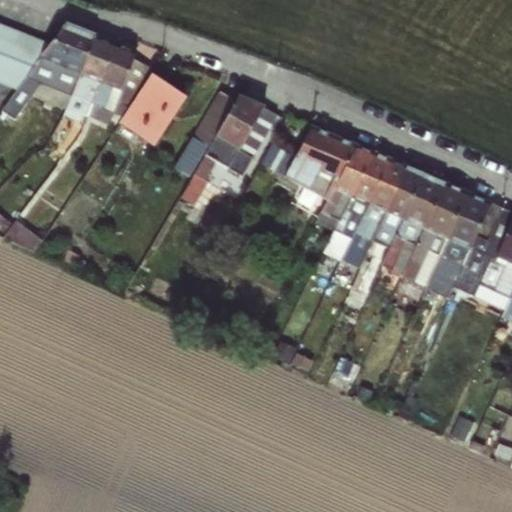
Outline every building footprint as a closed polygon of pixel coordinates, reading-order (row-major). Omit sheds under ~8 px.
[(71,95),(94,36),(64,24),(49,45),(25,77),(17,89),(0,112),(15,122),(32,98),(43,84),(71,95)] [(25,77),(49,45),(0,25),(0,82),(17,89),(25,77)] [(87,115),(115,44),(94,36),(71,95),(67,107),(87,115)] [(135,52),(115,44),(87,115),(96,118),(101,107),(112,111),(117,99),(127,106),(149,74),(148,73),(150,68),(132,60),(135,52)] [(152,75),(120,123),(152,144),(184,97),(152,75)] [(43,84),(32,98),(65,111),(67,107),(71,95),(43,84)] [(214,137),(235,100),(221,92),(199,129),(205,132),(214,137)] [(235,100),(214,137),(209,146),(179,199),(192,206),(206,183),(202,181),(213,163),(227,171),(238,152),(263,108),(263,107),(238,96),(235,100)] [(263,108),(238,152),(252,160),(277,116),(263,108)] [(72,119),(63,114),(49,138),(59,143),(72,119)] [(282,178),(327,201),(357,145),(311,125),(282,178)] [(199,129),(194,138),(200,141),(205,144),(209,146),(214,137),(205,132),(199,129)] [(205,144),(200,141),(194,138),(192,136),(173,170),(186,178),(205,144)] [(357,145),(327,201),(321,212),(330,217),(342,192),(350,197),(373,152),(357,145)] [(373,152),(350,197),(338,221),(336,226),(344,230),(349,219),(359,223),(390,160),(373,152)] [(390,160),(359,223),(354,234),(370,242),(406,167),(390,160)] [(386,251),(422,174),(406,167),(370,242),(370,243),(386,251)] [(414,246),(443,183),(422,174),(386,251),(379,268),(389,272),(404,240),(414,246)] [(465,193),(443,183),(414,246),(400,278),(393,294),(401,298),(410,281),(414,282),(429,251),(437,255),(465,193)] [(330,217),(338,221),(350,197),(342,192),(330,217)] [(485,242),(500,208),(465,193),(437,255),(423,287),(425,288),(420,297),(431,302),(438,288),(439,288),(452,261),(462,266),(474,238),(485,242)] [(511,213),(500,208),(485,242),(479,257),(488,261),(491,256),(495,258),(508,264),(498,287),(494,285),(490,292),(498,296),(499,294),(507,298),(511,286),(511,213)] [(0,236),(8,223),(0,217),(0,236)] [(349,219),(344,230),(354,234),(359,223),(349,219)] [(8,237),(14,242),(20,234),(13,230),(8,237)] [(328,247),(337,251),(344,236),(335,232),(328,247)] [(404,240),(389,272),(400,278),(414,246),(404,240)] [(361,253),(349,247),(341,264),(353,270),(361,253)] [(414,282),(423,287),(437,255),(429,251),(414,282)] [(62,262),(79,270),(84,259),(66,252),(62,262)] [(485,281),(494,285),(498,287),(508,264),(495,258),(485,281)] [(452,261),(439,288),(450,293),(462,266),(452,261)]
